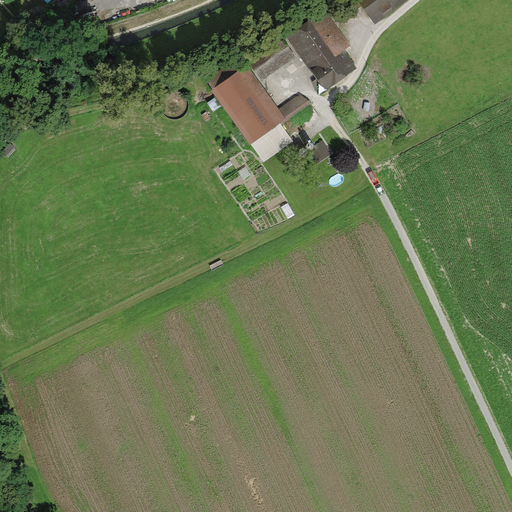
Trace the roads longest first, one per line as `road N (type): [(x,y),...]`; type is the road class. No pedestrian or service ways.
road 1 (track): [(511,469),(393,219),(326,114),(368,39),(414,0)]
road 2 (track): [(328,0),(193,72),(28,124),(0,143)]
road 3 (track): [(0,380),(31,511)]
